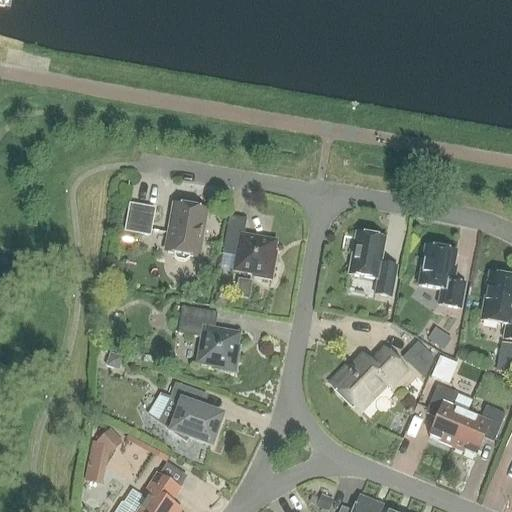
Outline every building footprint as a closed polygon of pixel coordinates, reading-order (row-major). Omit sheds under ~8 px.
[(202,242),(207,212),(174,206),(168,236),(171,236),(167,255),(196,260),(199,241),(202,242)] [(150,237),(155,211),(130,207),(125,233),(150,237)] [(271,283),(275,265),(272,265),(276,243),(243,238),(246,222),(229,219),(222,256),(236,259),(233,273),(254,277),(253,279),(271,283)] [(374,297),(391,300),(397,269),(380,266),(385,241),(356,235),(348,277),(377,282),(374,297)] [(438,307),(460,312),(465,286),(453,284),(455,278),(452,277),(456,254),(425,248),(418,288),(440,292),(438,307)] [(503,341),(511,343),(511,279),(489,275),(480,323),(505,328),(503,341)] [(216,296),(214,307),(226,309),(227,297),(216,296)] [(238,348),(240,336),(215,332),(217,316),(182,309),(177,336),(201,340),(197,366),(213,369),(213,372),(235,376),(240,348),(238,348)] [(440,334),(432,346),(443,352),(450,340),(440,334)] [(417,346),(403,360),(424,379),(432,359),(417,346)] [(392,388),(406,373),(384,351),(370,366),(362,357),(348,372),(345,369),(329,386),(350,406),(360,396),(366,401),(372,401),(377,395),(377,391),(386,382),(392,388)] [(109,355),(105,368),(118,372),(123,359),(109,355)] [(448,386),(451,377),(434,370),(431,378),(448,386)] [(160,396),(147,416),(165,428),(186,443),(188,438),(211,447),(221,419),(205,413),(198,411),(203,396),(175,385),(170,400),(160,396)] [(452,449),(466,416),(451,410),(457,397),(437,388),(427,411),(438,416),(428,440),(452,449)] [(485,436),(495,440),(505,417),(486,409),(480,422),(466,416),(452,449),(475,459),(485,436)] [(96,444),(96,446),(97,447),(103,447),(108,458),(122,444),(110,431),(96,444)] [(96,446),(87,483),(89,484),(98,486),(104,457),(108,458),(103,447),(97,447),(96,446)] [(120,504),(115,511),(181,511),(171,505),(180,491),(179,491),(168,484),(158,477),(157,476),(143,498),(147,501),(139,511),(135,511),(123,503),(120,504)] [(321,497),(316,509),(322,511),(329,511),(334,502),(321,497)]
